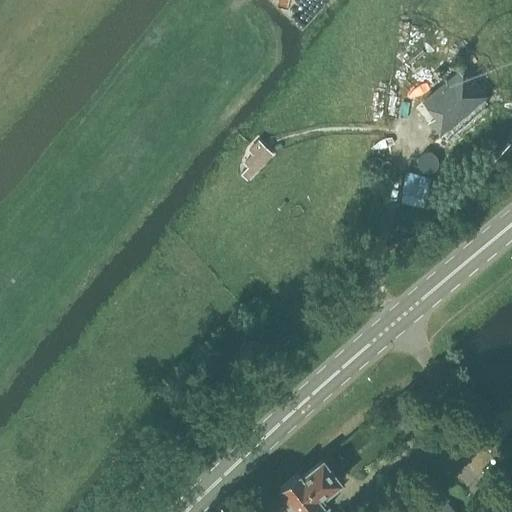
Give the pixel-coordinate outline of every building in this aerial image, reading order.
[(439,86),(424,99),(437,114),(428,122),(438,135),(461,115),(460,113),(469,106),(470,108),(484,96),(471,81),(468,85),(457,72),(454,74),(450,70),(436,81),(440,86),(439,86)] [(243,173),(249,181),(277,154),(258,140),(248,149),(255,155),(245,163),(250,168),(243,173)] [(429,172),(430,172),(431,172),(431,171),(432,171),(433,171),(434,170),(435,170),(435,169),(436,169),(436,168),(437,168),(437,167),(437,166),(438,166),(438,165),(438,164),(438,163),(438,162),(438,161),(438,160),(438,159),(438,158),(438,157),(437,157),(437,156),(436,155),(436,154),(435,154),(434,153),(433,153),(433,152),(432,152),(431,152),(430,152),(430,151),(429,151),(428,151),(427,151),(426,151),(426,152),(425,152),(424,152),(423,152),(423,153),(422,153),(422,154),(421,154),(420,155),(420,156),(419,156),(419,157),(419,158),(418,158),(418,159),(418,160),(418,161),(418,162),(418,163),(418,164),(418,165),(418,166),(419,166),(419,167),(419,168),(420,168),(420,169),(421,169),(421,170),(422,170),(423,171),(424,171),(426,172),(429,172)] [(406,180),(403,190),(427,196),(429,185),(406,180)] [(408,430),(423,418),(413,406),(419,401),(411,392),(391,408),(408,430)] [(297,472),(297,473),(325,508),(334,501),(327,492),(340,482),(322,459),(301,476),(297,472)] [(319,511),(325,508),(297,473),(279,486),(283,490),(268,502),(276,511),(319,511)] [(370,488),(367,509),(375,510),(383,505),(384,489),(370,488)] [(457,511),(445,499),(430,511),(457,511)]
